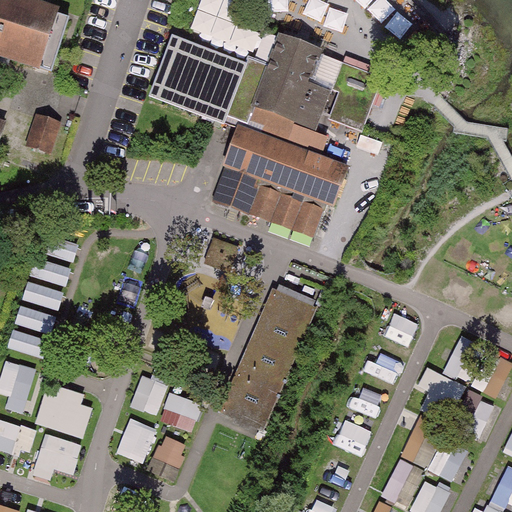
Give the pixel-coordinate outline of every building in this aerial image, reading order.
[(67,17),(10,0),(0,0),(0,64),(47,79),(67,17)] [(211,35),(219,0),(207,0),(200,32),(211,35)] [(247,68),(173,40),(151,99),(224,127),(227,119),(247,126),(248,123),(264,129),(262,134),(324,157),(331,140),(316,135),(332,93),(313,86),(325,53),(280,36),(269,66),(251,59),(247,68)] [(330,124),(366,137),(386,80),(344,65),(334,93),(340,95),(330,124)] [(55,156),(63,125),(39,119),(31,149),(55,156)] [(353,170),(242,130),(226,172),(338,213),(353,170)] [(241,283),(249,245),(214,237),(205,275),(241,283)] [(41,280),(69,289),(75,270),(47,262),(41,280)] [(62,312),(67,294),(32,283),(26,301),(62,312)] [(317,315),(278,299),(223,426),(262,442),(317,315)] [(25,305),(11,347),(46,359),(60,317),(25,305)] [(464,336),(450,365),(475,377),(489,348),(464,336)] [(1,390),(13,393),(10,407),(28,411),(38,366),(8,359),(1,390)] [(428,370),(422,388),(431,391),(425,410),(456,421),(469,383),(428,370)] [(141,382),(135,409),(162,414),(168,388),(141,382)] [(87,439),(96,410),(83,406),(86,395),(52,384),(39,424),(87,439)] [(486,437),(501,405),(473,393),(459,424),(486,437)] [(166,406),(165,427),(199,428),(199,407),(166,406)] [(0,449),(21,456),(30,427),(0,417),(0,449)] [(334,439),(354,447),(361,426),(342,419),(334,439)] [(121,432),(125,460),(155,456),(150,427),(121,432)] [(403,455),(419,464),(432,441),(416,432),(403,455)] [(167,435),(151,469),(176,481),(192,446),(167,435)] [(39,477),(54,480),(56,471),(78,475),(84,443),(46,436),(39,477)] [(238,505),(231,482),(241,478),(234,456),(213,463),(222,492),(210,495),(215,511),(238,505)] [(346,488),(356,467),(334,457),(324,478),(346,488)] [(400,502),(414,464),(401,459),(387,497),(400,502)] [(511,466),(509,465),(497,499),(511,504),(511,466)] [(414,511),(417,511),(443,511),(453,490),(428,480),(414,511)] [(129,511),(136,495),(118,488),(109,511),(129,511)] [(318,499),(312,511),(339,511),(341,508),(318,499)] [(404,511),(405,511),(383,500),(377,511),(404,511)] [(0,511),(24,511),(0,503),(0,511)] [(511,511),(491,503),(486,511),(511,511)]
